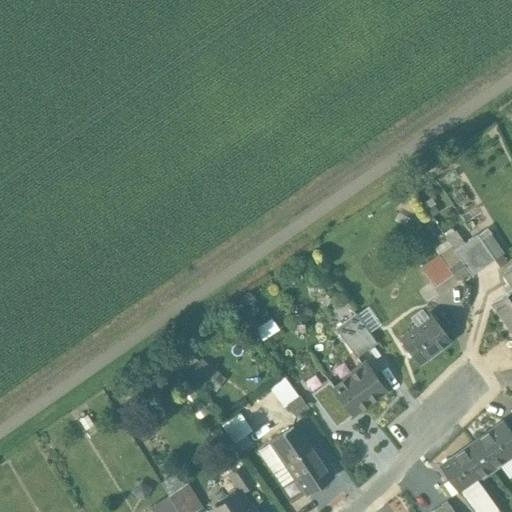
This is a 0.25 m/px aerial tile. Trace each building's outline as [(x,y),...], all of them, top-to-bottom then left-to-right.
[(442,232),(451,246),(469,272),(471,275),(494,260),(477,235),(463,245),(450,226),(442,232)] [(451,246),(419,267),(433,287),(452,275),(456,280),(469,272),(451,246)] [(511,283),(511,288),(492,302),(511,330),(511,267),(505,273),(511,283)] [(359,309),(368,330),(379,324),(370,304),(359,309)] [(356,314),(335,329),(357,357),(375,343),(356,314)] [(430,314),(399,336),(419,362),(449,340),(430,314)] [(224,379),(186,354),(176,367),(215,393),(224,379)] [(364,363),(334,387),(353,412),(384,389),(364,363)] [(285,376),(270,387),(284,407),(287,405),(295,417),(308,408),(285,376)] [(353,412),(334,387),(329,380),(311,393),(336,426),(353,412)] [(240,413),(222,425),(234,443),(252,431),(240,413)] [(511,434),(504,422),(472,443),(490,470),(511,455),(511,434)] [(284,466),(274,472),(282,486),(295,478),(305,493),(332,476),(312,444),(307,447),(294,426),(269,442),(284,466)] [(472,443),(441,464),(458,491),(490,470),(472,443)] [(230,474),(242,491),(255,482),(243,465),(230,474)] [(179,471),(161,482),(170,496),(179,511),(197,511),(202,509),(179,471)] [(256,511),(242,491),(210,511),(256,511)] [(179,511),(170,496),(152,506),(155,511),(179,511)] [(453,511),(447,502),(432,511),(453,511)]
